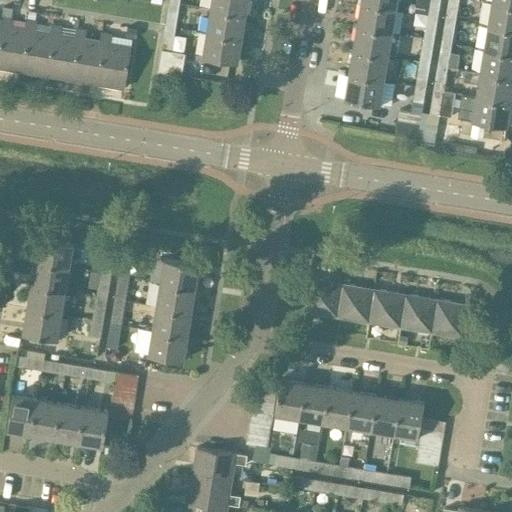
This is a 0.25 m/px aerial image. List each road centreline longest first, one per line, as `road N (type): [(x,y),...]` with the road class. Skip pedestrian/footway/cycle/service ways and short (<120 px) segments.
road 1 (residential): [(446,455),(466,457),(479,380),(252,342)]
road 2 (tertiary): [(285,167),(0,121)]
road 3 (tertiary): [(511,204),(285,167)]
road 4 (residential): [(109,504),(217,391),(252,342)]
road 5 (residential): [(252,342),(285,167)]
road 6 (residential): [(285,167),(313,0)]
road 7 (residential): [(109,504),(78,477),(0,463)]
